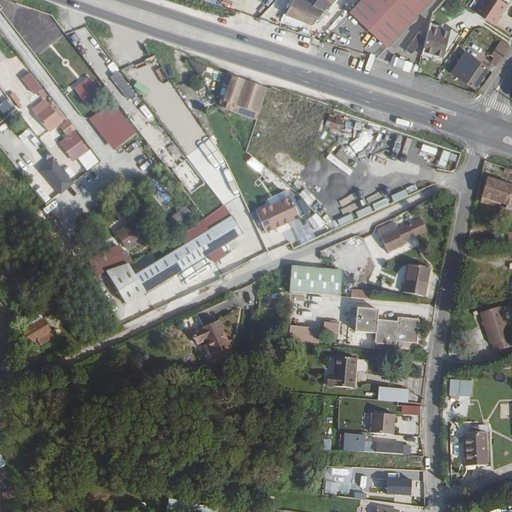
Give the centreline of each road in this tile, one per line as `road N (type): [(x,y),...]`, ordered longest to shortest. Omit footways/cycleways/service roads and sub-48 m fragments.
road 1 (unclassified): [(0,398),(466,176)]
road 2 (primary): [(67,0),(481,135)]
road 3 (primary): [(486,117),(128,0)]
road 4 (unclassified): [(466,176),(428,378),(430,511)]
road 5 (unknown): [(289,293),(442,306)]
